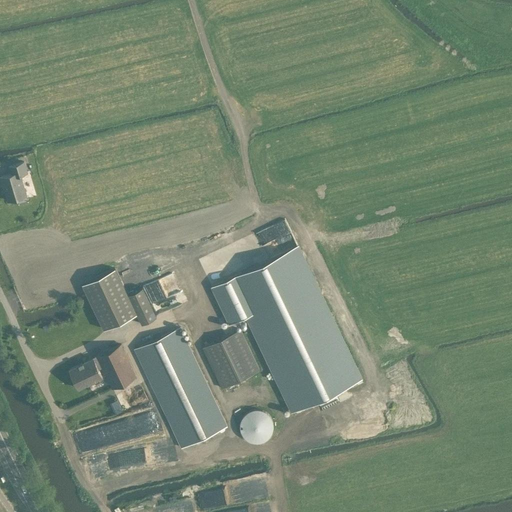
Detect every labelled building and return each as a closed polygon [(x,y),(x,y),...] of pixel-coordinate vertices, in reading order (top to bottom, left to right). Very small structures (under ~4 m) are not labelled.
[(20,177),(27,175),(24,164),(9,169),(12,177),(1,180),(8,204),(26,198),(20,177)] [(354,380),(290,252),(208,293),(226,329),(243,321),(288,413),(354,380)] [(171,283),(175,281),(170,270),(166,272),(171,283)] [(115,271),(83,286),(103,331),(136,317),(115,271)] [(167,305),(174,302),(169,290),(163,292),(167,305)] [(143,291),(128,297),(141,327),(156,320),(143,291)] [(180,453),(227,430),(180,331),(133,353),(180,453)] [(258,374),(238,333),(201,352),(221,393),(258,374)] [(76,391),(104,379),(110,392),(135,381),(121,350),(68,374),(76,391)] [(129,411),(124,400),(118,403),(123,414),(129,411)] [(274,428),(273,425),(273,422),(271,420),(269,418),(267,416),(265,415),(263,414),(260,413),(257,414),(254,414),(249,417),(247,419),(245,422),(245,425),(244,428),(244,431),(245,433),(246,436),(248,438),(250,440),(253,442),(256,443),(258,443),(261,443),(264,442),(267,441),(269,439),(271,437),(272,434),(273,431),(274,428)]
